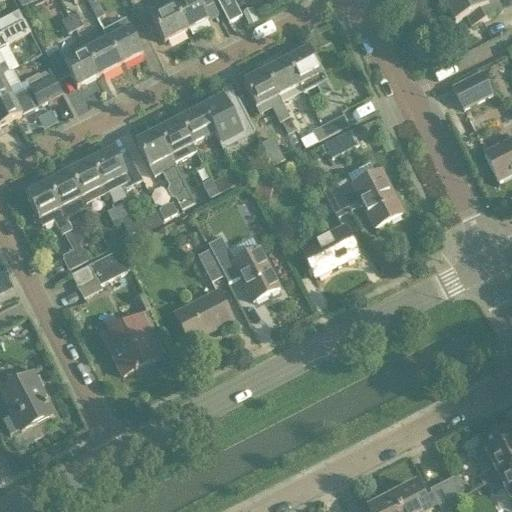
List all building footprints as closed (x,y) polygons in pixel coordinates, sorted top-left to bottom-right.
[(84,0),(85,0),(85,1),(97,23),(105,19),(98,5),(99,5),(96,0),(84,0)] [(174,11),(186,35),(209,23),(202,12),(213,7),(209,0),(167,0),(173,11),(174,11)] [(215,0),(229,26),(241,19),(238,14),(231,0),(215,0)] [(488,0),(447,0),(459,23),(471,16),(477,28),(507,12),(500,0),(489,0),(488,0)] [(174,11),(173,11),(161,17),(156,7),(146,12),(165,47),(186,35),(174,11)] [(0,36),(0,37),(24,25),(18,14),(0,23),(0,36)] [(68,20),(75,34),(83,30),(77,16),(68,20)] [(75,34),(68,20),(61,24),(67,38),(75,34)] [(108,44),(121,69),(143,58),(130,33),(125,23),(102,34),(108,44)] [(24,25),(0,37),(7,49),(31,36),(24,25)] [(108,44),(87,55),(100,81),(121,69),(108,44)] [(9,48),(0,52),(0,53),(8,72),(18,68),(9,48)] [(309,53),(287,64),(300,88),(299,89),(302,96),(316,89),(322,100),(331,95),(326,84),(309,53)] [(100,81),(87,55),(65,66),(59,54),(47,60),(59,83),(70,77),(78,92),(100,81)] [(300,88),(287,64),(265,76),(287,117),(288,110),(285,108),(280,99),(299,89),(300,88)] [(0,78),(0,79),(0,80),(9,75),(4,65),(0,67),(0,78)] [(480,75),(450,91),(463,115),(493,99),(480,75)] [(287,117),(265,76),(244,87),(256,111),(260,118),(271,113),(279,127),(281,126),(288,138),(296,134),(287,117)] [(29,91),(42,84),(38,77),(25,84),(29,91)] [(0,105),(11,100),(0,80),(0,79),(0,78),(0,105)] [(52,79),(42,84),(29,91),(39,111),(62,99),(52,79)] [(11,100),(0,105),(0,130),(39,111),(29,91),(11,100)] [(202,113),(215,138),(218,145),(239,134),(242,139),(253,132),(237,102),(227,108),(223,101),(202,113)] [(215,138),(202,113),(180,124),(193,149),(215,138)] [(321,130),(327,141),(349,130),(343,119),(321,130)] [(180,124),(158,135),(175,167),(196,156),(193,149),(180,124)] [(327,141),(321,130),(312,135),(313,137),(300,143),(305,152),(327,141)] [(351,134),(323,148),(326,153),(331,163),(359,149),(351,134)] [(175,167),(158,135),(136,147),(149,172),(154,181),(161,177),(168,190),(166,194),(170,201),(174,202),(181,215),(196,208),(187,191),(187,190),(180,176),(175,167)] [(272,141),(260,147),(273,171),(285,164),(272,141)] [(511,142),(482,158),(496,186),(511,178),(511,142)] [(91,165),(108,197),(121,190),(122,192),(125,193),(131,190),(142,184),(129,159),(118,164),(113,154),(91,165)] [(108,197),(91,165),(70,176),(87,208),(108,197)] [(336,189),(350,215),(362,209),(374,232),(403,217),(380,174),(353,189),(349,182),(336,189)] [(240,187),(236,178),(235,178),(233,175),(212,186),(219,198),(240,187)] [(87,208),(70,176),(48,188),(61,212),(81,202),(85,209),(87,208)] [(61,212),(48,188),(26,199),(38,224),(42,230),(54,225),(61,238),(63,237),(72,254),(62,259),(69,274),(88,265),(79,246),(78,246),(71,233),(61,212)] [(350,215),(336,189),(324,195),(337,221),(350,215)] [(122,207),(115,211),(122,225),(125,230),(132,227),(122,207)] [(160,213),(157,214),(164,225),(178,218),(172,207),(169,208),(167,208),(161,211),(160,213)] [(122,225),(115,211),(106,215),(113,230),(122,225)] [(78,246),(79,246),(86,242),(79,229),(71,233),(78,246)] [(343,232),(301,254),(316,282),(358,260),(343,232)] [(259,253),(234,266),(221,242),(208,248),(211,253),(225,279),(229,288),(240,282),(253,305),(280,291),(259,253)] [(97,283),(100,289),(131,274),(120,253),(71,278),(78,292),(97,283)] [(225,279),(211,253),(199,260),(213,285),(225,279)] [(97,283),(78,292),(84,304),(103,295),(100,289),(97,283)] [(219,296),(176,318),(191,346),(233,323),(219,296)] [(141,321),(103,340),(124,381),(164,360),(150,334),(158,330),(151,317),(153,316),(144,299),(132,305),(141,321)] [(33,378),(0,394),(13,419),(3,424),(10,438),(20,433),(21,434),(53,418),(33,378)] [(483,488),(511,472),(511,441),(504,446),(497,434),(479,443),(483,451),(473,457),(483,476),(478,479),(483,488)] [(511,503),(511,472),(483,488),(483,489),(487,487),(491,495),(503,489),(511,504),(511,503)] [(452,480),(442,486),(455,510),(466,504),(452,480)] [(391,498),(397,511),(427,511),(415,486),(391,498)] [(451,511),(455,510),(442,486),(428,494),(438,511),(451,511)] [(397,511),(391,498),(367,511),(397,511)]
